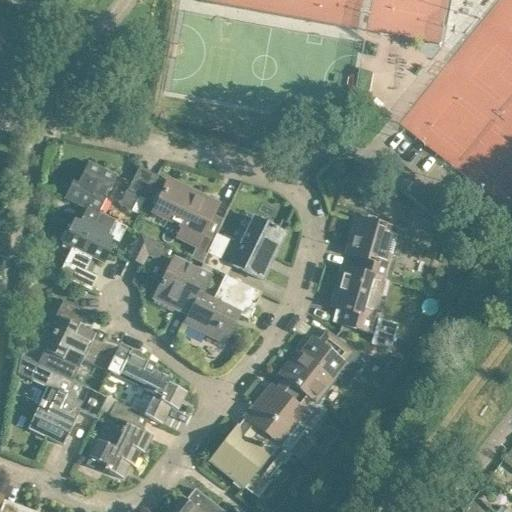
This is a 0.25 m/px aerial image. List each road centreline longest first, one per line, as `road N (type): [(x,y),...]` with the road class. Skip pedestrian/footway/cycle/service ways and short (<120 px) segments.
road 1 (residential): [(40,123),(287,183),(311,225),(313,260),(296,309),(219,401)]
road 2 (residential): [(219,401),(157,487),(123,504),(93,504),(0,468)]
road 3 (residential): [(219,401),(126,323),(115,302)]
